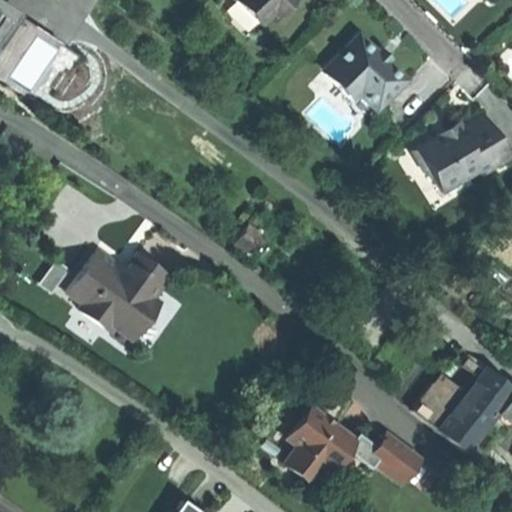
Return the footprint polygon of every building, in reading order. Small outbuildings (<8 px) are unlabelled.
[(232,0),(259,26),(272,12),(276,16),(292,0),(232,0)] [(0,44),(20,18),(0,3),(0,44)] [(354,90),(373,109),(401,80),(390,70),(389,66),(385,61),(382,62),(378,58),(376,56),(376,53),(372,48),(368,48),(356,37),(325,69),(325,75),(348,96),(354,90)] [(507,158),(490,132),(484,135),(475,120),(468,124),(461,128),(458,123),(445,131),(447,134),(439,138),(437,136),(410,152),(423,174),(427,172),(440,192),(441,192),(440,189),(463,176),(464,178),(476,171),(478,175),(507,158)] [(257,234),(245,225),(231,245),(243,254),(257,234)] [(114,264),(95,250),(65,292),(82,304),(78,310),(103,328),(108,323),(117,330),(130,339),(146,317),(139,312),(157,287),(154,284),(162,274),(147,263),(136,254),(124,270),(115,271),(112,268),(114,264)] [(67,270),(54,261),(37,285),(49,294),(67,270)] [(108,323),(103,328),(113,336),(117,330),(108,323)] [(511,348),(509,345),(501,355),(511,363),(511,348)] [(474,379),(480,371),(464,359),(458,366),(474,379)] [(494,413),(511,390),(483,367),(480,371),(474,379),(463,393),(454,404),(483,427),(494,413)] [(454,404),(463,393),(438,373),(429,384),(454,404)] [(463,452),(483,427),(454,404),(429,384),(409,410),(463,452)] [(511,390),(494,413),(511,426),(511,390)] [(344,450),(351,440),(334,427),(309,408),(286,439),(296,446),(282,464),(305,481),(318,463),(328,471),(344,450)] [(417,459),(384,434),(373,448),(356,434),(351,440),(344,450),(368,469),(372,464),(398,483),(417,459)] [(195,511),(179,501),(171,511),(195,511)]
